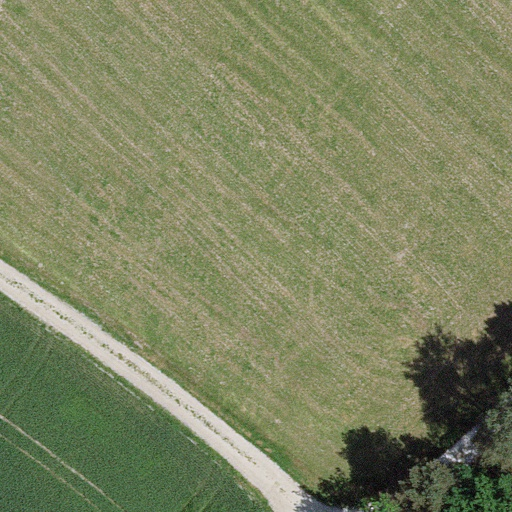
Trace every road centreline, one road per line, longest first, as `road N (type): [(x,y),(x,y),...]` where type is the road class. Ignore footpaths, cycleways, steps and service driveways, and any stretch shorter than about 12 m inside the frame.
road 1 (track): [(0,277),(201,414),(295,511)]
road 2 (track): [(511,407),(382,511)]
